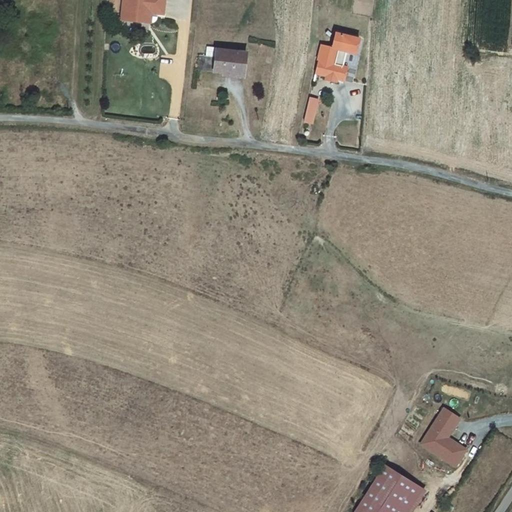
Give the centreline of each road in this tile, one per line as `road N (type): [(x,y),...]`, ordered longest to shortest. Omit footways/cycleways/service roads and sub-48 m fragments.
road 1 (unclassified): [(0,120),(379,164),(511,195)]
road 2 (track): [(81,0),(74,106),(84,124)]
